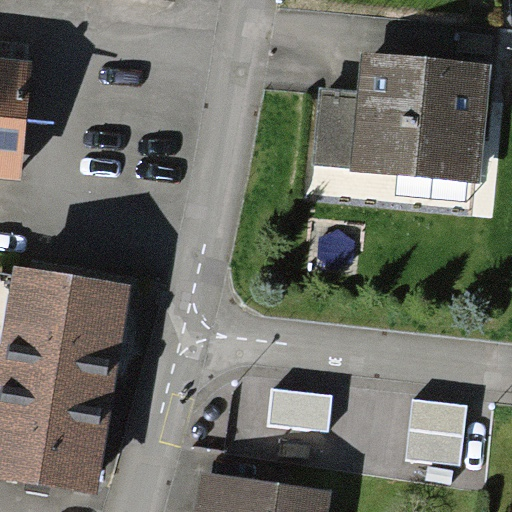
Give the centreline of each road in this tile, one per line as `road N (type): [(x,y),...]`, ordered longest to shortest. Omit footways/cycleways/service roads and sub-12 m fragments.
road 1 (residential): [(186,330),(242,0)]
road 2 (residential): [(186,330),(511,366)]
road 3 (residential): [(135,511),(186,330)]
